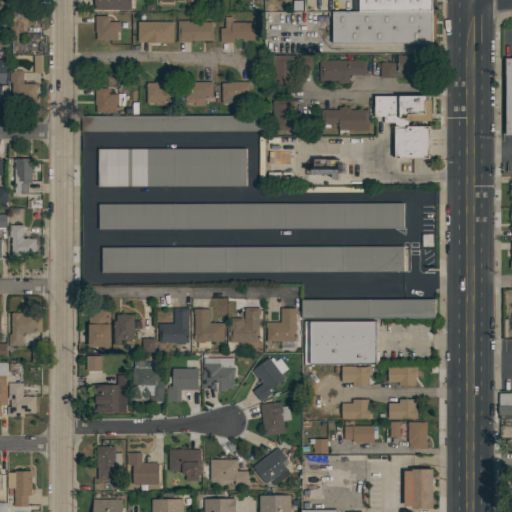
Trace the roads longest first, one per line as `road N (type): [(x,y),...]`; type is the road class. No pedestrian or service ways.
road 1 (secondary): [(471,0),(473,511)]
road 2 (tertiary): [(59,0),(59,511)]
road 3 (residential): [(229,421),(59,427)]
